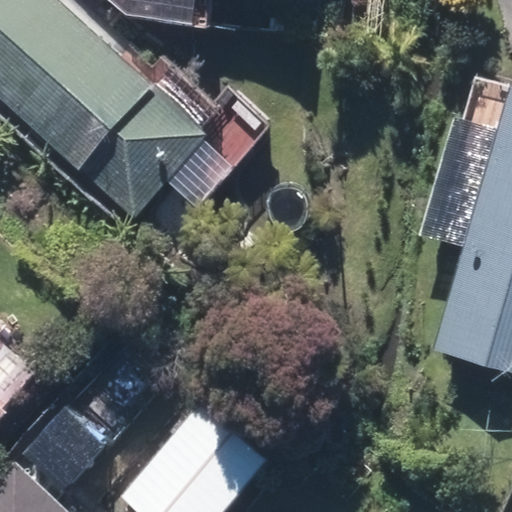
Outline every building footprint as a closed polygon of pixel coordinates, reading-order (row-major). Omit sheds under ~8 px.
[(0,0),(0,95),(138,220),(213,137),(206,131),(225,111),(176,65),(157,87),(60,0),(0,0)] [(511,110),(443,351),(511,370),(511,110)] [(0,408),(36,368),(0,336),(0,408)] [(125,498),(140,511),(231,511),(273,464),(205,405),(125,498)] [(0,511),(70,511),(20,464),(0,484),(0,511)]
